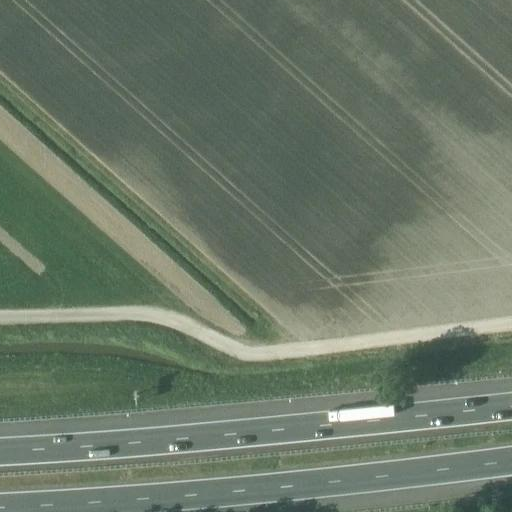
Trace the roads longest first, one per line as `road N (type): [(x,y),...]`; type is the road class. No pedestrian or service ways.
road 1 (track): [(0,319),(159,318),(257,358),(511,326)]
road 2 (motorway): [(0,507),(511,461)]
road 3 (motorway): [(511,406),(0,451)]
